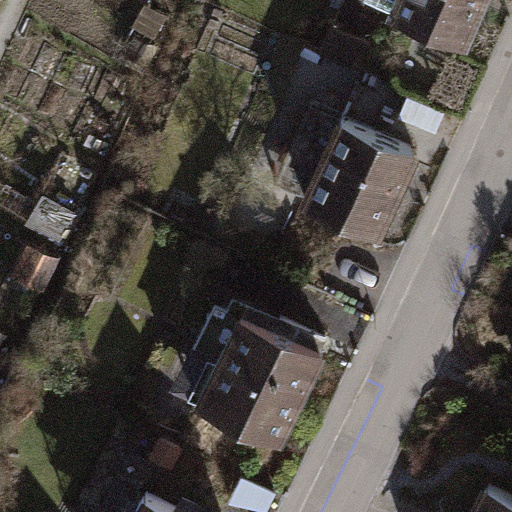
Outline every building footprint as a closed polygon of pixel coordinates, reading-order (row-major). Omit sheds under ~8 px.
[(172,12),(147,0),(146,0),(141,11),(167,23),(172,12)] [(375,0),(464,38),(480,0),(375,0)] [(338,39),(329,60),(362,73),(370,52),(338,39)] [(114,70),(90,59),(75,90),(99,101),(114,70)] [(309,195),(379,227),(417,145),(347,113),(309,195)] [(90,202),(57,183),(44,206),(34,223),(67,242),(90,202)] [(159,393),(264,442),(278,449),(322,357),(229,313),(208,357),(182,344),(159,393)] [(0,334),(0,363),(3,358),(13,342),(0,334)] [(183,456),(157,444),(146,469),(171,480),(183,456)] [(511,511),(511,505),(480,489),(468,511),(511,511)] [(166,511),(143,501),(137,511),(166,511)]
